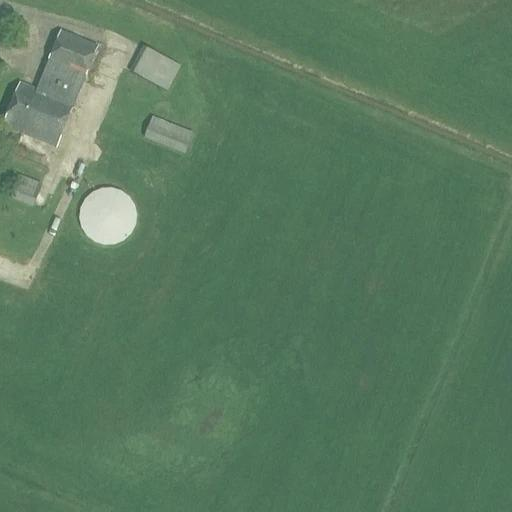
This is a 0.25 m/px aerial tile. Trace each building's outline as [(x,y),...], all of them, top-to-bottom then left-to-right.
[(99,47),(62,32),(37,92),(20,85),(3,129),(57,151),(99,47)] [(146,49),(133,74),(168,92),(180,67),(146,49)] [(153,118),(145,138),(157,143),(185,154),(193,134),(153,118)] [(20,176),(10,200),(33,209),(42,185),(20,176)] [(122,193),(117,191),(108,189),(98,190),(90,195),(83,202),(79,211),(78,220),(81,229),(87,238),(95,244),(105,247),(115,246),(124,242),(131,235),(135,226),(136,216),(134,207),(129,199),(122,193)]
